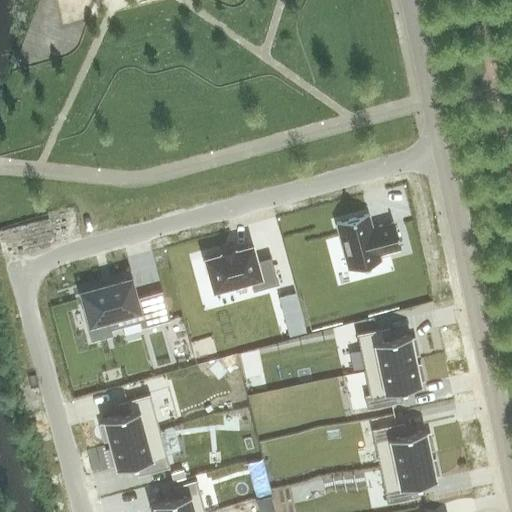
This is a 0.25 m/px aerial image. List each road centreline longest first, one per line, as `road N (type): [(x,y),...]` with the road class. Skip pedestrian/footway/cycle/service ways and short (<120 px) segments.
road 1 (residential): [(82,511),(25,305),(42,265),(441,152)]
road 2 (tertiary): [(441,152),(511,484)]
road 3 (unknown): [(408,161),(422,238),(408,274),(368,287),(313,278)]
road 4 (tertiary): [(409,0),(441,152)]
